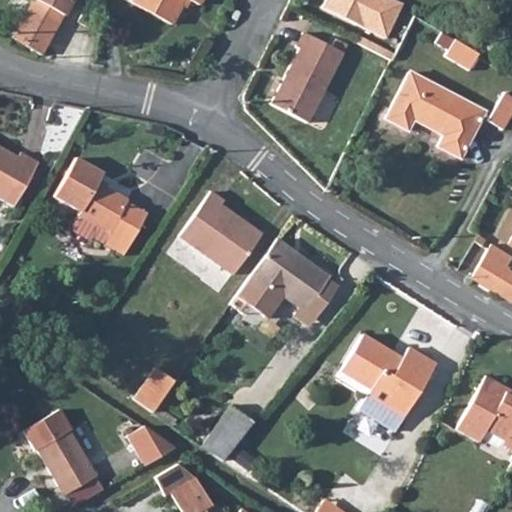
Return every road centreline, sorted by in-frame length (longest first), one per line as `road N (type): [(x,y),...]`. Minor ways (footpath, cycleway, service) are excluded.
road 1 (residential): [(207,111),(319,207),(511,324)]
road 2 (residential): [(0,62),(207,111)]
road 3 (residential): [(261,0),(207,111)]
